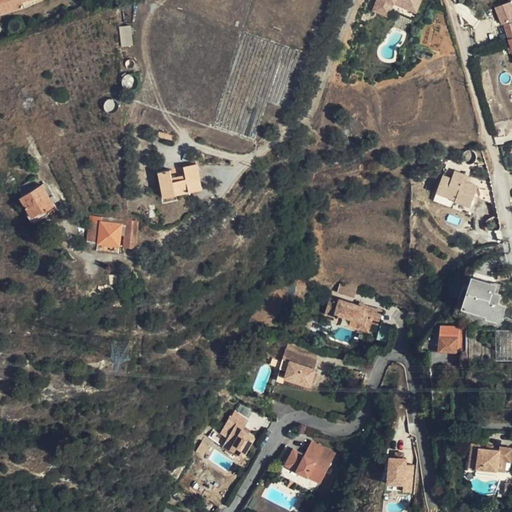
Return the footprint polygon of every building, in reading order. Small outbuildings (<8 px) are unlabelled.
[(24,2),(28,0),(0,0),(0,10),(1,14),(25,7),(24,2)] [(377,0),(377,2),(391,8),(394,2),(418,12),(423,0),(377,0)] [(389,16),(391,8),(377,2),(375,9),(389,16)] [(418,12),(394,2),(391,8),(415,19),(418,12)] [(134,43),(132,24),(121,25),(123,45),(134,43)] [(372,136),(355,117),(345,126),(362,145),(372,136)] [(199,190),(195,166),(180,168),(181,176),(169,179),(167,171),(155,173),(160,198),(199,190)] [(443,176),(437,193),(457,200),(456,201),(471,206),(475,197),(479,185),(464,180),(465,175),(455,171),(452,179),(443,176)] [(20,194),(41,183),(37,176),(17,187),(20,194)] [(53,204),(42,185),(20,197),(32,217),(45,210),(45,209),(53,204)] [(471,206),(456,201),(454,207),(473,214),(478,198),(475,197),(471,206)] [(120,246),(121,235),(119,235),(120,225),(101,222),(102,217),(93,216),(92,224),(88,223),(86,242),(120,246)] [(123,246),(136,248),(138,222),(126,220),(123,246)] [(496,303),(499,295),(492,292),(495,284),(472,277),(462,304),(501,317),(505,306),(496,303)] [(330,296),(325,310),(335,313),(336,311),(360,319),(358,325),(368,329),(372,318),(378,321),(382,309),(366,303),(365,305),(342,297),(341,300),(330,296)] [(335,313),(325,310),(324,314),(334,318),(333,321),(357,329),(358,325),(360,319),(336,311),(335,313)] [(309,331),(315,315),(311,314),(297,326),(309,331)] [(456,351),(458,328),(441,326),(439,350),(456,351)] [(323,357),(292,346),(289,356),(295,358),(291,367),(290,372),(316,381),(321,366),(320,365),(323,357)] [(295,358),(289,356),(286,365),(291,367),(295,358)] [(235,411),(230,419),(237,423),(234,428),(228,440),(235,444),(234,446),(240,449),(246,453),(257,434),(251,430),(246,427),(248,423),(251,419),(235,411)] [(237,423),(230,419),(227,424),(234,428),(237,423)] [(325,479),(340,451),(317,439),(311,451),(299,445),(290,461),(325,479)] [(235,444),(228,440),(224,446),(238,453),(240,449),(234,446),(235,444)] [(511,461),(511,446),(508,446),(508,449),(486,446),(487,442),(478,440),(473,464),(508,470),(510,461),(511,461)] [(400,452),(394,452),(392,478),(408,479),(408,487),(416,488),(418,460),(410,459),(410,453),(408,452),(400,452)] [(408,479),(392,478),(391,486),(408,487),(408,479)]
